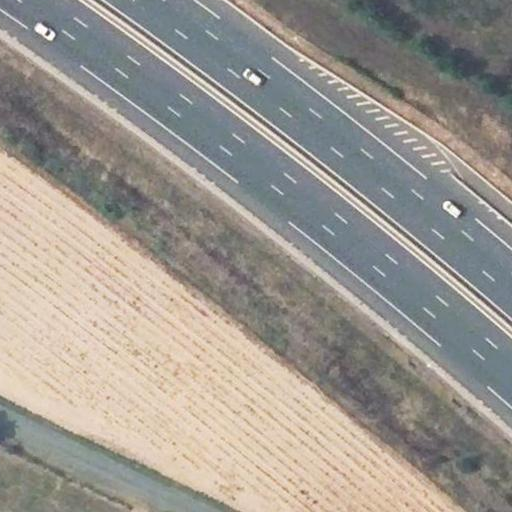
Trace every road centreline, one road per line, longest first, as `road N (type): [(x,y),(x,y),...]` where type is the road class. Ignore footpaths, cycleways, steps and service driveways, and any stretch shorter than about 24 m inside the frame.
road 1 (motorway): [(34,0),(329,220),(511,373)]
road 2 (motorway): [(511,286),(152,0)]
road 3 (unclassified): [(0,417),(198,511)]
